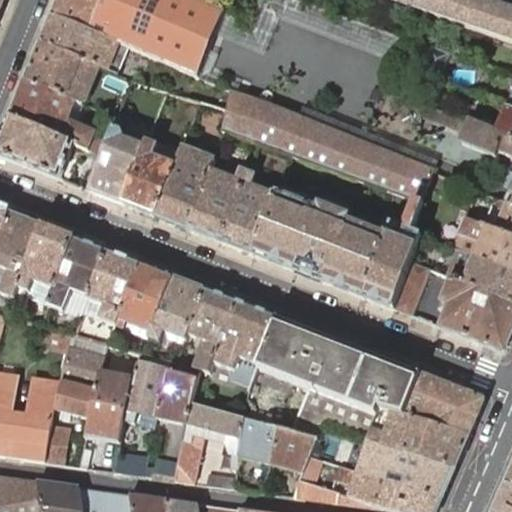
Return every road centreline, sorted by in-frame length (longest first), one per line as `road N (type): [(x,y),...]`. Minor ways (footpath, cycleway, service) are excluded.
road 1 (residential): [(511,384),(0,184)]
road 2 (residential): [(0,470),(307,511)]
